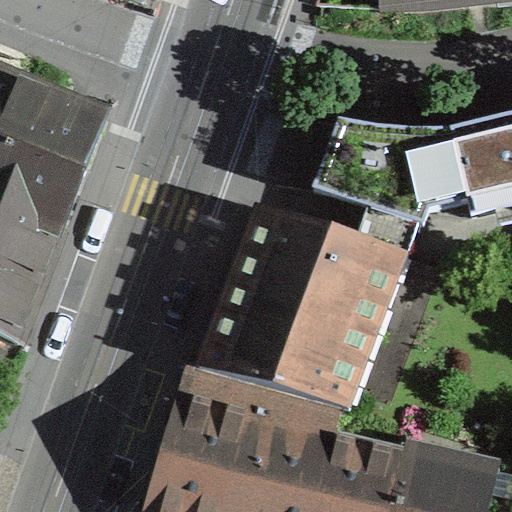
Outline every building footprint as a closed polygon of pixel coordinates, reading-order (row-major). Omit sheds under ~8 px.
[(511,0),(379,0),(380,13),(511,1),(511,0)] [(0,62),(0,335),(19,346),(37,297),(108,107),(0,62)] [(367,118),(339,115),(325,151),(313,186),(423,222),(427,208),(468,194),(511,183),(511,111),(450,127),(421,125),(389,123),(367,118)] [(406,250),(254,199),(198,370),(342,404),(352,411),(406,250)] [(198,370),(182,366),(146,511),(390,511),(405,447),(335,431),(342,404),(198,370)] [(407,438),(405,447),(390,511),(486,511),(498,459),(407,438)]
